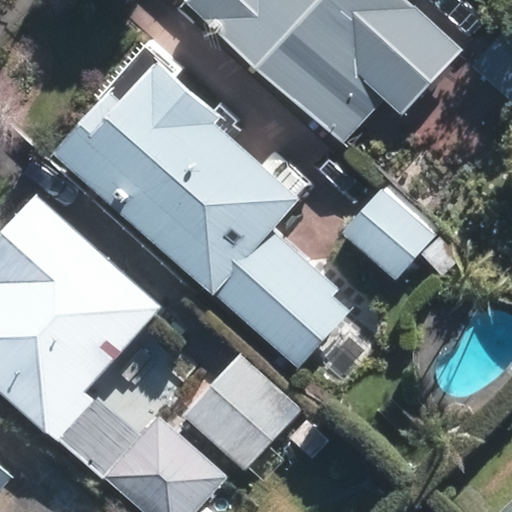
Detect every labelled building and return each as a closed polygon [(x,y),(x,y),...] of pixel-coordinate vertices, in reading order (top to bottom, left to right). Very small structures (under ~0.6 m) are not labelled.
[(420,0),(197,0),(352,137),(388,97),(407,114),(456,60),(443,49),(457,32),(420,0)] [(511,87),(511,28),(483,61),(511,87)] [(282,231),(318,190),(163,53),(75,152),(311,361),(363,303),(282,231)] [(348,229),(405,279),(427,254),(441,267),(460,245),(389,183),(348,229)] [(145,437),(99,395),(126,365),(121,360),(174,301),(48,186),(0,238),(0,373),(65,433),(60,438),(124,497),(133,487),(160,511),(201,511),(235,475),(167,412),(145,437)] [(309,402),(246,349),(191,414),(254,467),(309,402)] [(0,511),(0,499),(25,472),(0,448),(0,511)] [(511,511),(511,502),(502,511),(511,511)]
